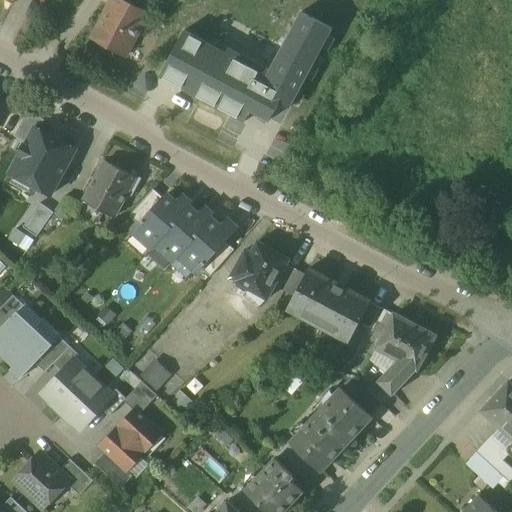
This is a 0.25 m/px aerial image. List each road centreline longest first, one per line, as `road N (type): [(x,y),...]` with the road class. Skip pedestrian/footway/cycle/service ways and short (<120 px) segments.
road 1 (residential): [(0,53),(511,325)]
road 2 (residential): [(357,511),(511,344)]
